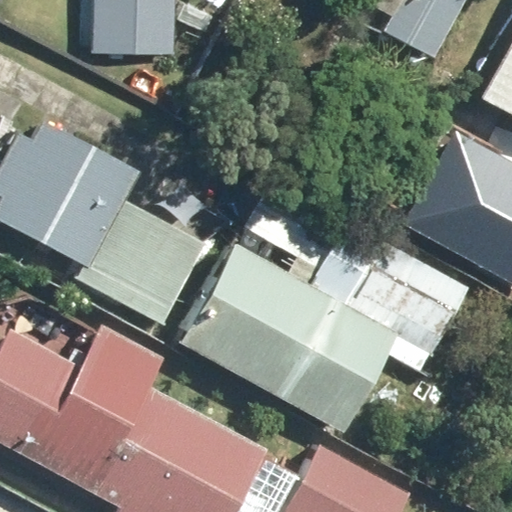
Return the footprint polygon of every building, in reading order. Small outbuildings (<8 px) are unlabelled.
[(172,0),(91,0),(90,47),(171,49),(172,0)] [(371,0),(391,10),(383,26),(433,51),(459,0),(371,0)] [(511,25),(478,89),(490,95),(464,142),(511,168),(511,167),(511,25)] [(0,211),(79,254),(71,270),(161,317),(203,237),(119,192),(136,160),(39,108),(27,129),(15,123),(0,149),(0,211)] [(511,171),(447,136),(402,216),(511,276),(511,171)] [(287,264),(232,234),(177,332),(341,423),(383,347),(419,367),(466,281),(343,213),(315,262),(295,251),(287,264)] [(6,319),(0,328),(0,434),(117,497),(108,511),(224,511),(263,440),(144,376),(159,348),(97,315),(75,356),(6,319)] [(392,511),(410,481),(319,430),(275,508),(281,511),(392,511)]
